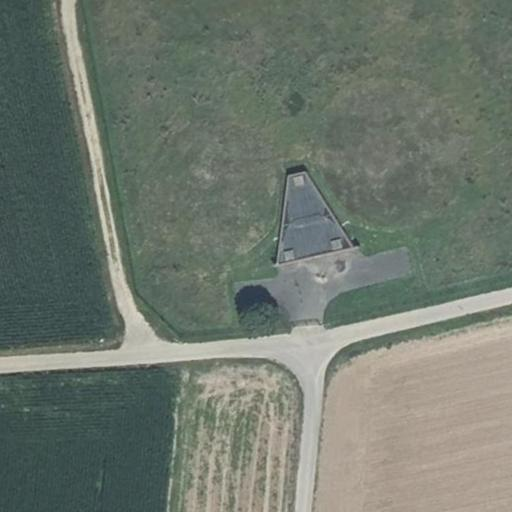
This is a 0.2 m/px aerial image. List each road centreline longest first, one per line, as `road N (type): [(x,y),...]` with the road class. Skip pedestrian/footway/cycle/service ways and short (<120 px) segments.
road 1 (track): [(138,361),(72,0)]
road 2 (unclassified): [(319,351),(0,368)]
road 3 (unclassified): [(511,300),(319,351)]
road 4 (unclassified): [(304,511),(319,351)]
